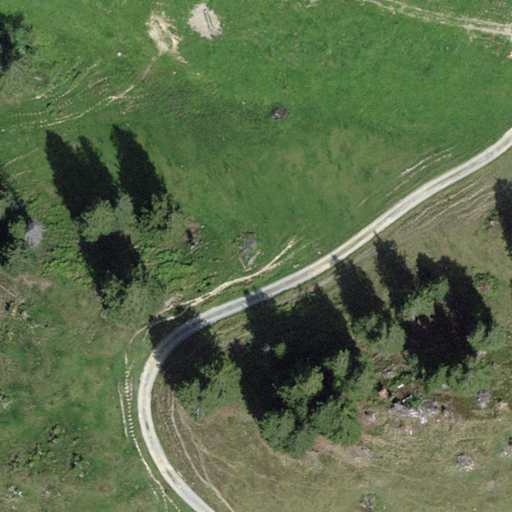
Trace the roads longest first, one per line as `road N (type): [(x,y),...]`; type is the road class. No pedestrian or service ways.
road 1 (track): [(204,511),(174,481),(149,435),(146,384),(163,346),(334,259),(511,136)]
road 2 (track): [(385,0),(511,29)]
